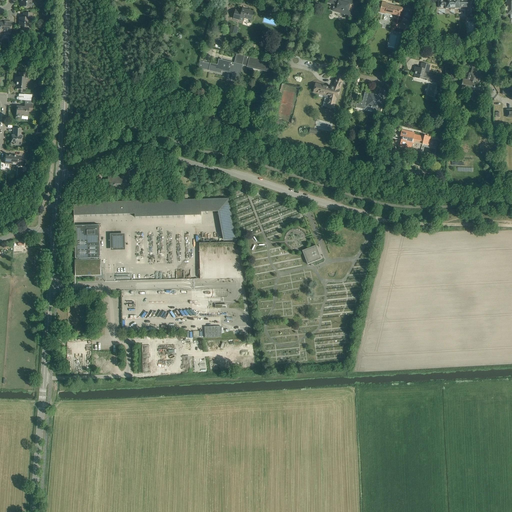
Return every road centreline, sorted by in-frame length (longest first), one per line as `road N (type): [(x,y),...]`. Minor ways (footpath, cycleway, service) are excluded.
road 1 (unclassified): [(377,219),(141,146),(58,175)]
road 2 (tertiary): [(33,511),(54,232)]
road 3 (tertiary): [(58,175),(66,0)]
road 4 (track): [(377,219),(511,225)]
